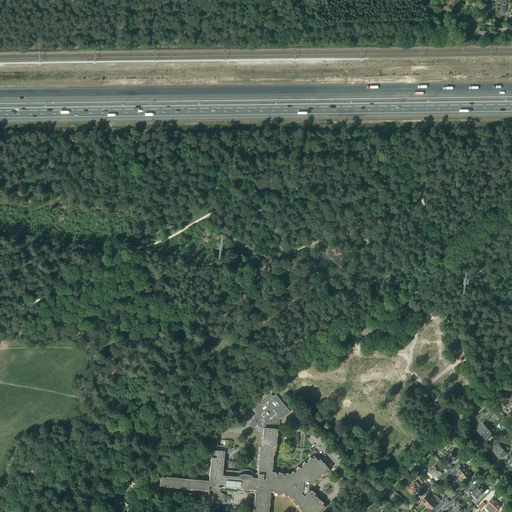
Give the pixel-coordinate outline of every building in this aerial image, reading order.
[(508,0),(510,0),(498,0),(498,3),(500,3),(500,5),(501,5),(500,11),(505,12),(506,0),(508,0)] [(489,37),(489,35),(489,28),(480,28),(480,35),(483,35),(483,40),(485,40),(485,35),(487,35),(487,37),(489,37)] [(152,477),(152,479),(151,486),(157,487),(157,483),(160,484),(159,486),(208,490),(207,501),(219,502),(224,502),(224,495),(219,492),(220,488),(221,488),(221,487),(240,488),(240,492),(244,492),(244,489),(256,490),(256,493),(255,493),(253,511),(268,511),(270,491),(273,491),(273,494),(274,494),(274,492),(276,493),(277,495),(281,495),(281,493),(284,493),(284,496),(288,495),(290,499),(292,498),(294,500),(293,501),(295,505),(297,504),(299,506),(298,507),(300,509),(300,511),(319,511),(325,507),(323,505),(322,505),(320,504),(322,501),(318,499),(316,496),(315,497),(313,495),(315,493),(311,490),(310,491),(308,488),(308,485),(311,483),(312,484),(315,482),(314,480),(316,478),(317,479),(321,478),(320,475),(322,474),(323,475),(327,473),(326,470),(328,469),(329,470),(323,462),(320,459),(318,460),(314,456),(312,458),(310,457),(307,460),(308,461),(306,463),(304,462),(302,465),(302,466),(300,468),(298,466),(296,470),(297,471),(295,473),(293,471),(290,474),(286,473),(286,475),(283,475),(283,474),(279,472),(278,475),(276,474),(276,473),(275,473),(275,472),(272,472),(273,455),(272,455),(273,450),(275,451),(277,430),(279,430),(280,419),(281,418),(289,411),(286,407),(278,398),(276,396),(274,398),(272,396),(255,410),(259,413),(255,417),(256,418),(257,420),(256,421),(261,427),(263,428),(262,446),(260,446),(257,473),(252,472),(251,472),(250,471),(249,470),(247,470),(246,470),(244,470),(243,470),(241,470),(240,470),(239,471),(223,470),(224,453),(228,453),(228,451),(228,447),(222,446),(218,446),(218,440),(210,439),(210,447),(213,447),(213,450),(212,450),(209,481),(164,476),(158,476),(158,478),(152,477)] [(497,421),(502,417),(498,412),(493,416),(497,421)] [(488,429),(485,426),(486,425),(484,423),(479,427),(479,426),(478,428),(479,429),(477,430),(481,435),(488,429)] [(490,432),(488,429),(481,435),(485,439),(487,438),(488,439),(489,438),(494,434),(491,431),(490,432)] [(504,447),(506,445),(506,444),(506,443),(505,442),(504,442),(503,442),(501,439),(494,446),(494,445),(492,447),(493,448),(492,449),(496,454),(504,447)] [(506,450),(504,447),(496,454),(499,458),(501,457),(502,458),(504,457),(503,457),(508,453),(506,451),(508,450),(507,449),(506,450)] [(456,457),(452,452),(448,455),(448,454),(446,456),(446,457),(444,459),(447,463),(448,462),(450,464),(456,459),(455,458),(456,457)] [(437,478),(442,474),(440,471),(441,470),(436,465),(427,473),(432,478),(435,475),(437,478)] [(464,467),(462,466),(456,470),(454,468),(450,471),(452,474),(455,472),(456,474),(458,472),(460,475),(467,470),(465,467),(464,467)] [(465,482),(471,477),(469,474),(470,473),(467,470),(460,475),(459,476),(465,482)] [(138,487),(139,483),(139,479),(135,478),(128,483),(131,487),(138,487)] [(424,481),(421,478),(417,481),(408,489),(410,491),(410,492),(411,493),(412,493),(413,494),(415,492),(416,491),(417,492),(420,490),(417,486),(419,484),(421,482),(422,483),(424,481)] [(479,483),(478,482),(467,492),(469,494),(470,493),(472,495),(482,486),(481,485),(482,485),(479,482),(479,483)] [(475,502),(485,491),(484,490),(485,489),(482,486),(472,495),(472,496),(474,498),(473,500),(475,502)] [(428,495),(421,501),(422,502),(422,503),(423,504),(424,504),(426,506),(433,500),(435,498),(437,496),(435,495),(433,497),(431,498),(428,495)] [(120,499),(118,496),(114,498),(110,502),(112,505),(113,505),(115,508),(120,505),(119,504),(122,502),(120,499)] [(433,500),(426,506),(428,508),(429,510),(430,510),(441,501),(438,498),(437,496),(435,498),(433,500)] [(445,510),(457,500),(455,498),(443,508),(445,510)] [(488,511),(495,511),(501,506),(493,499),(486,506),(487,506),(485,508),(488,511)] [(442,502),(434,510),(435,511),(437,511),(443,508),(445,505),(443,503),(442,502)]
